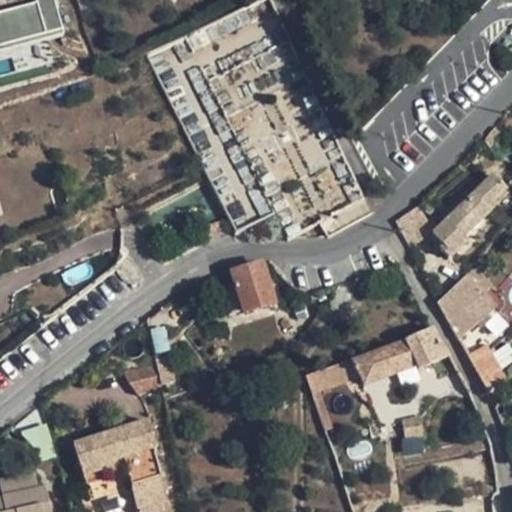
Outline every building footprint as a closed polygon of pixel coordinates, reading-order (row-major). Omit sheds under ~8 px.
[(0,46),(59,30),(50,0),(32,0),(33,3),(0,12),(0,46)] [(498,151),(500,152),(502,152),(504,151),(506,149),(507,147),(507,145),(506,143),(505,141),(503,140),(500,139),(498,140),(496,141),(495,143),(494,146),(495,148),(496,150),(498,151)] [(420,213),(399,225),(412,249),(431,236),(451,255),(509,192),(493,180),(444,224),(420,213)] [(426,213),(429,214),(432,213),(434,211),(434,207),(432,205),(428,204),(425,206),(424,210),(426,213)] [(228,232),(225,220),(204,227),(208,239),(228,232)] [(264,261),(234,271),(245,314),(276,301),(264,261)] [(489,296),(464,278),(441,304),(487,394),(504,373),(467,310),(489,296)] [(433,330),(305,377),(310,396),(358,379),(361,388),(451,356),(433,330)] [(158,364),(162,386),(175,383),(170,356),(156,359),(158,364)] [(158,364),(147,366),(152,390),(162,386),(158,364)] [(152,390),(147,366),(124,371),(139,396),(152,390)] [(405,438),(422,436),(421,419),(402,421),(405,438)] [(151,422),(76,444),(91,486),(127,479),(139,511),(172,511),(173,511),(151,422)] [(36,459),(53,454),(48,438),(31,443),(36,459)] [(0,504),(0,503),(0,511),(46,511),(37,474),(1,480),(0,504)]
